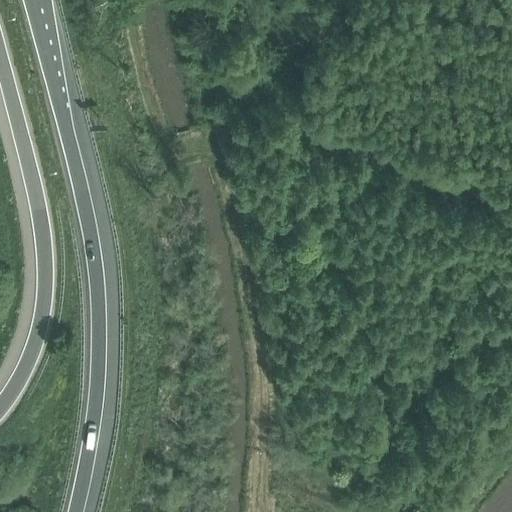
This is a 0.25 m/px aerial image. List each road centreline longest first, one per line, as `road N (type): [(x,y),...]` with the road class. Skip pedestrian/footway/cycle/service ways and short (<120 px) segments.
road 1 (motorway): [(74,511),(94,407),(96,275),(34,0)]
road 2 (motorway): [(0,56),(46,267),(39,333),(0,408)]
